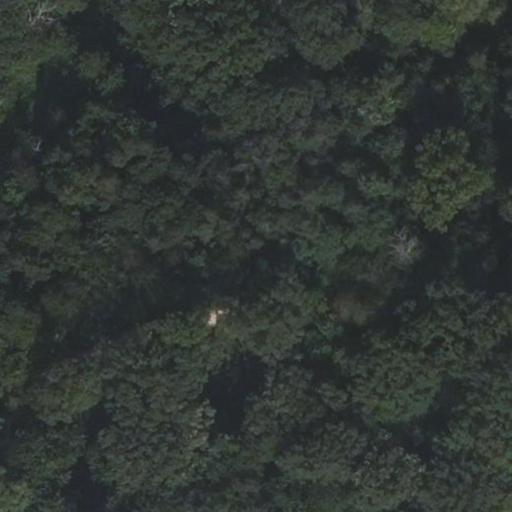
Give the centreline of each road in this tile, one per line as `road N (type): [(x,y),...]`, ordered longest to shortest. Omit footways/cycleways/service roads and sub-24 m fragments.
road 1 (track): [(0,383),(208,315),(282,320),(355,344),(447,397)]
road 2 (track): [(447,397),(497,481),(497,511)]
